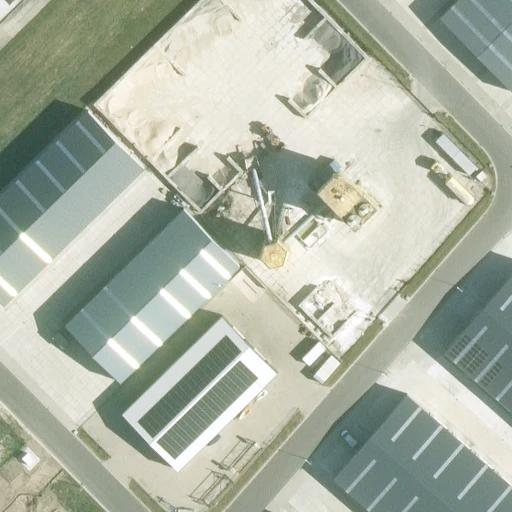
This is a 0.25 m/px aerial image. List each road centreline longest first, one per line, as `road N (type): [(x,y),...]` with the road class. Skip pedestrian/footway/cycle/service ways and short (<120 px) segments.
road 1 (unclassified): [(250,511),(508,214),(510,186),(486,133),(355,0)]
road 2 (unclassified): [(0,380),(130,511)]
